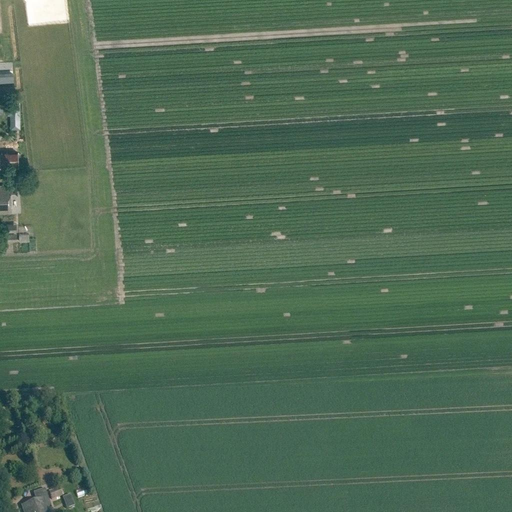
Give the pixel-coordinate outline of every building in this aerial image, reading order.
[(0,101),(0,112),(5,112),(6,116),(9,116),(10,130),(20,130),(20,101),(0,101)] [(17,152),(0,153),(0,167),(0,168),(18,167),(17,152)] [(10,185),(0,185),(0,212),(11,212),(10,185)] [(16,224),(5,224),(5,232),(16,232),(16,224)] [(6,242),(17,241),(17,233),(5,234),(6,242)] [(59,489),(48,492),(51,500),(62,497),(59,489)] [(33,493),(35,502),(24,505),(25,511),(47,511),(47,510),(51,509),(45,490),(33,493)] [(74,507),(70,496),(62,498),(66,510),(74,507)]
